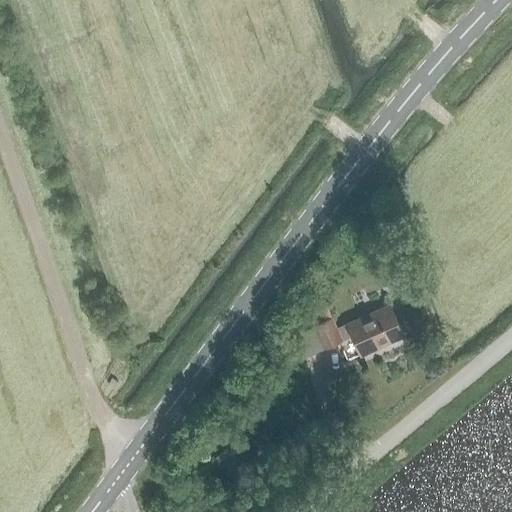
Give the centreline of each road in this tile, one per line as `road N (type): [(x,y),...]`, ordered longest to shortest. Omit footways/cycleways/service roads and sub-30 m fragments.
road 1 (tertiary): [(92,511),(373,140),(494,0)]
road 2 (track): [(118,474),(0,140)]
road 3 (unclassified): [(297,511),(511,327)]
